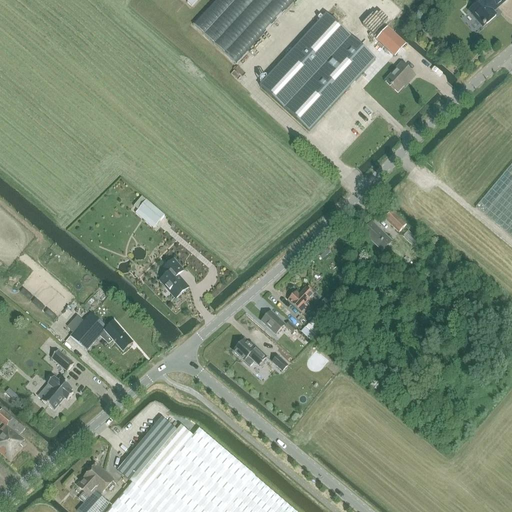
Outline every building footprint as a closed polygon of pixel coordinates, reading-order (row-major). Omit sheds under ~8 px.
[(196,0),(191,5),(196,9),(204,0),(196,0)] [(236,65),(295,0),(218,0),(194,26),(236,65)] [(307,0),(304,3),(322,20),(260,87),(309,132),(363,74),(372,82),(384,69),(309,0),(307,0)] [(364,0),(356,0),(355,1),(370,14),(375,9),(364,0)] [(496,16),(493,12),(506,0),(482,0),(469,11),(483,27),(496,16)] [(369,17),(381,27),(387,19),(375,9),(369,17)] [(407,84),(408,85),(415,77),(401,64),(385,82),(398,93),(407,84)] [(340,135),(343,138),(353,129),(351,126),(340,135)] [(346,144),(357,134),(353,130),(343,140),(346,144)] [(511,165),(476,209),(511,238),(511,165)] [(139,194),(130,205),(138,212),(136,214),(154,229),(165,216),(139,194)] [(385,219),(399,233),(406,226),(392,212),(385,219)] [(392,242),(372,223),(363,233),(382,252),(392,242)] [(398,234),(393,239),(400,246),(405,242),(398,234)] [(96,235),(92,242),(98,245),(102,238),(96,235)] [(187,288),(177,276),(183,271),(174,261),(168,266),(173,272),(161,282),(175,299),(187,288)] [(23,288),(20,293),(29,298),(31,293),(23,288)] [(303,315),(309,309),(311,311),(318,303),(312,298),(313,296),(306,289),(291,304),(303,315)] [(316,338),(325,327),(323,325),(339,307),(328,297),(312,315),(316,318),(306,329),(316,338)] [(51,318),(55,315),(46,307),(43,310),(51,318)] [(285,326),(271,313),(261,323),(275,336),(285,326)] [(70,337),(87,352),(107,329),(91,314),(70,337)] [(296,330),(289,323),(285,328),(293,334),(296,330)] [(112,341),(123,353),(133,344),(123,332),(122,332),(117,327),(111,333),(116,338),(112,341)] [(244,341),(233,352),(249,368),(253,363),(257,367),(266,358),(255,348),(253,350),(244,341)] [(58,352),(52,360),(67,373),(74,365),(58,352)] [(277,357),(272,363),(282,373),(288,366),(277,357)] [(55,379),(39,399),(55,412),(65,400),(68,402),(74,394),(72,392),(73,390),(61,380),(60,382),(55,379)] [(0,431),(0,453),(10,463),(23,448),(20,446),(25,441),(19,436),(25,430),(2,410),(0,412),(0,421),(5,426),(0,431)] [(295,511),(198,429),(193,434),(183,424),(177,432),(176,431),(162,419),(117,471),(132,483),(133,484),(109,511),(295,511)] [(89,499),(77,511),(102,511),(109,505),(95,492),(97,490),(102,495),(105,491),(111,485),(114,482),(96,466),(93,469),(91,471),(84,479),(85,480),(78,488),(89,499)]
